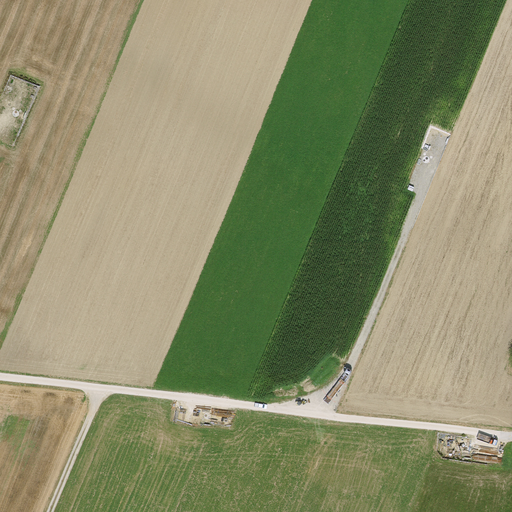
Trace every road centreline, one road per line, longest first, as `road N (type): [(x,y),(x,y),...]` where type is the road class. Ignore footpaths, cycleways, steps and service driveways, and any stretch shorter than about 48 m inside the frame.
road 1 (track): [(511,436),(0,374)]
road 2 (track): [(302,413),(344,379),(418,200)]
road 3 (track): [(100,386),(50,511)]
